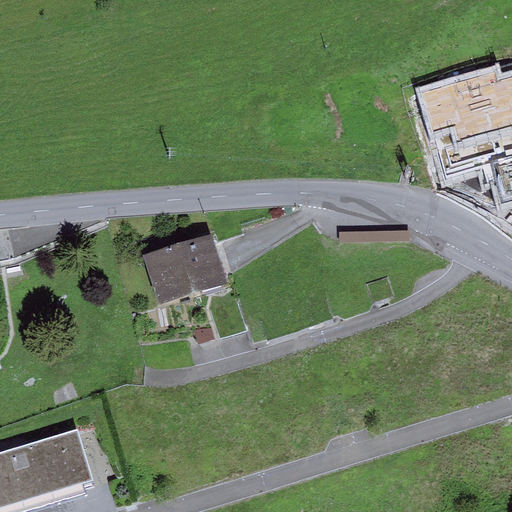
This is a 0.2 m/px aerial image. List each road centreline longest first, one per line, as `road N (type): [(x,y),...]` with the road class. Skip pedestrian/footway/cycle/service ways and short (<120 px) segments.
road 1 (tertiary): [(511,259),(427,213),(345,195),(269,193),(0,215)]
road 2 (residential): [(511,404),(160,511)]
